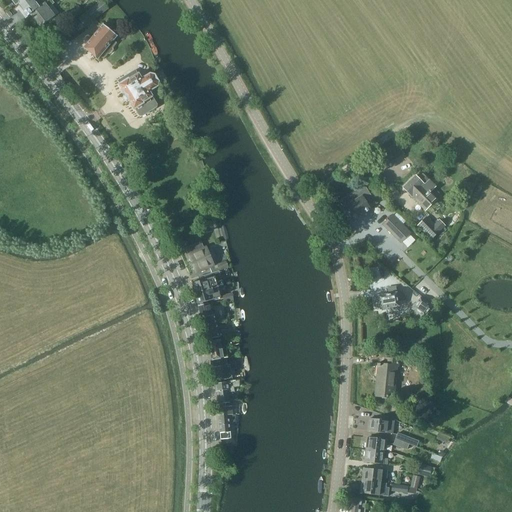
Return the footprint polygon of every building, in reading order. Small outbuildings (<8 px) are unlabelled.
[(39,0),(35,3),(32,0),(21,0),(17,3),(17,4),(26,16),(47,0),(39,0)] [(53,3),(51,0),(47,0),(29,14),(31,17),(39,27),(54,16),(47,8),(53,3)] [(101,1),(68,26),(77,37),(88,29),(86,26),(107,9),(101,1)] [(81,13),(77,8),(64,19),(68,24),(81,13)] [(104,22),(83,48),(98,60),(100,57),(103,59),(107,54),(108,54),(110,54),(112,51),(112,49),(111,49),(115,43),(121,36),(118,34),(119,33),(104,22)] [(138,74),(135,70),(117,81),(119,84),(118,85),(132,106),(134,110),(135,109),(139,116),(142,116),(156,107),(157,105),(153,98),(150,92),(158,87),(159,82),(154,75),(150,74),(142,79),(138,74)] [(412,195),(425,208),(434,200),(428,194),(430,192),(429,191),(427,192),(421,186),(428,180),(422,174),(417,179),(415,176),(403,188),(411,196),(412,195)] [(362,195),(344,206),(353,219),(370,208),(367,203),(374,199),(365,185),(359,189),(362,195)] [(400,230),(388,213),(374,223),(386,240),(400,230)] [(425,217),(417,225),(430,240),(444,226),(438,220),(433,225),(425,217)] [(206,249),(190,256),(197,272),(213,265),(212,263),(215,261),(215,255),(211,250),(207,251),(206,249)] [(192,284),(195,294),(223,287),(222,281),(216,282),(214,277),(220,276),(219,271),(198,278),(200,282),(192,284)] [(397,301),(395,287),(387,288),(387,294),(377,296),(378,297),(374,298),(375,308),(379,307),(379,309),(398,306),(399,311),(408,309),(407,299),(397,301)] [(217,288),(195,294),(197,304),(220,297),(217,288)] [(420,298),(412,309),(424,318),(432,306),(420,298)] [(213,303),(197,306),(206,340),(223,336),(223,334),(223,331),(219,332),(214,312),(213,303)] [(210,361),(226,358),(228,358),(226,348),(225,348),(225,346),(221,347),(220,340),(206,343),(210,361)] [(226,358),(210,361),(214,382),(232,378),(230,370),(236,369),(235,362),(227,363),(226,358)] [(398,360),(386,358),(385,365),(380,364),(376,364),(376,366),(377,366),(376,375),(377,375),(375,396),(393,398),(396,367),(397,367),(398,360)] [(227,383),(214,384),(216,393),(228,391),(227,398),(228,398),(236,397),(235,388),(239,386),(240,386),(239,380),(227,382),(227,383)] [(228,391),(216,393),(217,405),(233,403),(236,397),(228,398),(227,398),(228,391)] [(428,402),(441,406),(445,396),(432,392),(428,402)] [(228,407),(218,408),(219,425),(230,424),(233,424),(235,424),(235,415),(232,415),(232,407),(228,407)] [(368,431),(385,433),(386,432),(392,433),(393,421),(370,419),(369,424),(367,424),(367,429),(368,430),(368,431)] [(234,439),(233,424),(230,424),(219,425),(221,440),(231,439),(234,439)] [(395,434),(393,439),(407,444),(409,439),(395,434)] [(365,450),(383,452),(384,445),(387,445),(388,440),(367,438),(367,443),(366,443),(365,450)] [(407,444),(393,439),(391,445),(405,450),(407,444)] [(383,452),(365,450),(364,456),(365,457),(364,462),(385,465),(386,459),(383,459),(383,452)] [(428,475),(430,467),(419,464),(417,472),(428,475)] [(362,474),(361,481),(380,484),(381,478),(386,479),(387,471),(364,469),(363,474),(362,474)] [(419,477),(412,475),(409,487),(416,489),(419,477)] [(386,484),(380,484),(361,481),(360,487),(361,488),(361,494),(388,497),(389,488),(386,487),(386,484)] [(350,498),(348,511),(364,511),(366,501),(361,501),(361,499),(350,498)] [(404,502),(395,501),(394,508),(404,509),(404,502)]
